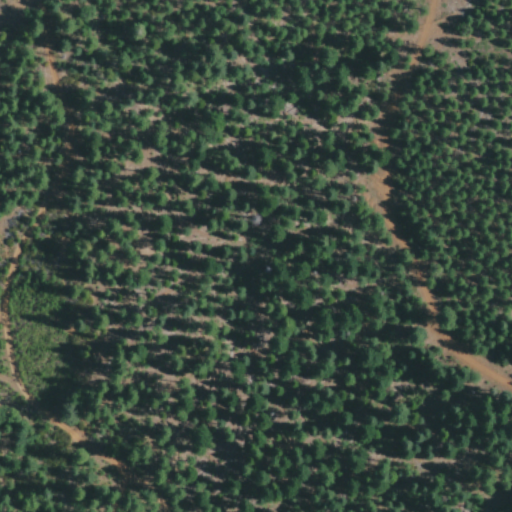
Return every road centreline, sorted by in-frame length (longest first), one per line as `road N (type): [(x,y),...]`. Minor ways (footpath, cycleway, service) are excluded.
road 1 (track): [(6,337),(9,293),(36,249),(62,160),(45,90),(49,39),(36,0)]
road 2 (track): [(6,337),(26,409),(138,478),(164,511)]
